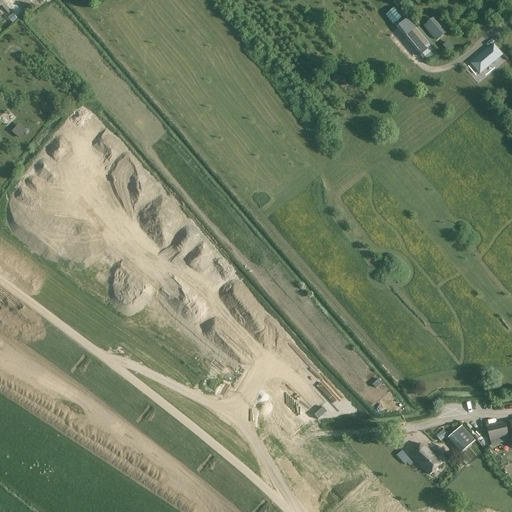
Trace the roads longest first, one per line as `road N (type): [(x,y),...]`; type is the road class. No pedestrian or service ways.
road 1 (unclassified): [(288,511),(176,413),(0,281)]
road 2 (unclassified): [(385,429),(511,409)]
